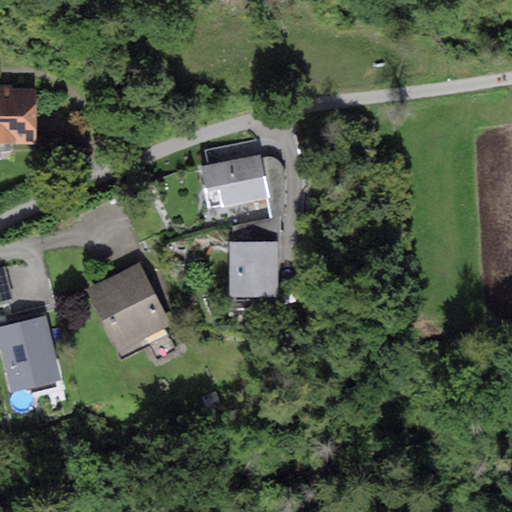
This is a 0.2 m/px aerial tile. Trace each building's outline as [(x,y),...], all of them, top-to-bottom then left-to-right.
[(0,143),(36,144),(37,89),(12,89),(12,85),(0,84),(0,143)] [(261,154),(200,165),(205,193),(219,191),(222,207),(269,199),(261,154)] [(145,190),(121,201),(139,241),(163,231),(145,190)] [(233,227),(232,242),(276,242),(281,242),(281,216),(233,227)] [(232,242),(229,242),(230,295),(276,295),(276,242),(232,242)] [(139,263),(85,291),(120,360),(148,346),(143,337),(171,323),(139,263)] [(3,268),(0,268),(0,302),(11,299),(3,268)] [(44,316),(0,326),(0,352),(10,393),(60,381),(44,316)]
